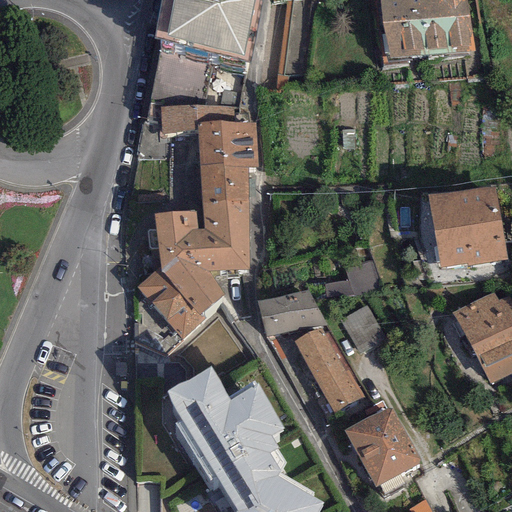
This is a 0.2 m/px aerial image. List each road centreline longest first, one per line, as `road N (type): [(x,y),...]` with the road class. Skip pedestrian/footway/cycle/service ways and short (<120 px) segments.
road 1 (unclassified): [(358,511),(249,326),(307,0)]
road 2 (primary): [(7,395),(103,142)]
road 3 (primary): [(53,511),(22,470),(7,395)]
